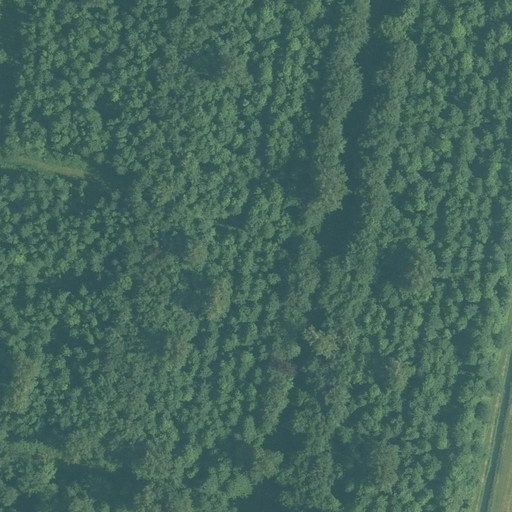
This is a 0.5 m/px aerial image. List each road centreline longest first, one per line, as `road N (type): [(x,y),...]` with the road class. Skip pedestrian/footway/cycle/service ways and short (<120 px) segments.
road 1 (track): [(258,511),(338,201),(378,0)]
road 2 (track): [(324,258),(124,185),(0,155)]
road 3 (track): [(472,511),(511,307)]
road 4 (track): [(511,292),(326,248)]
